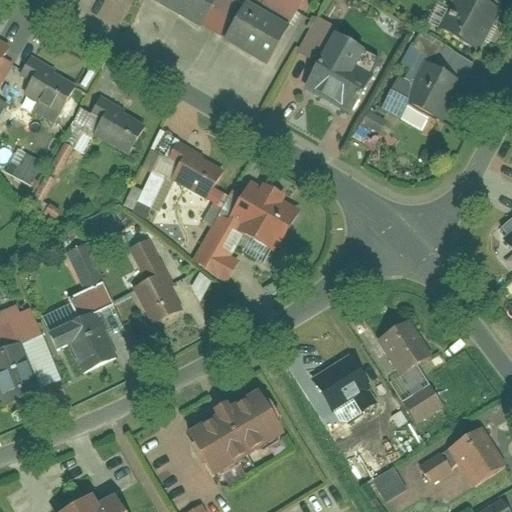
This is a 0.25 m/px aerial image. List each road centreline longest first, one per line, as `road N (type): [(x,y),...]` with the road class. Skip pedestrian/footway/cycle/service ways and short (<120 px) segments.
road 1 (residential): [(0,461),(145,414),(414,244)]
road 2 (residential): [(16,0),(414,244)]
road 3 (residential): [(511,103),(477,164),(414,244)]
road 4 (residential): [(414,244),(511,383)]
